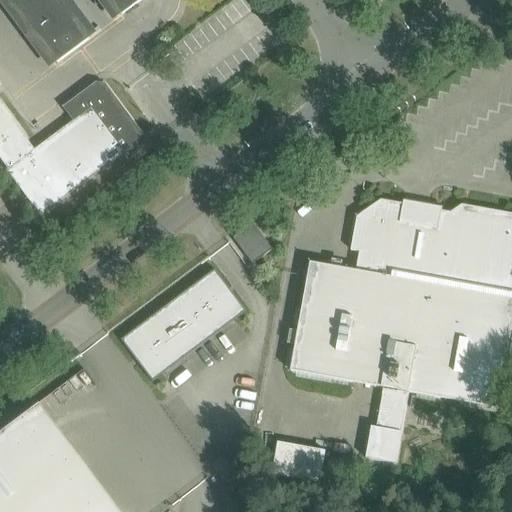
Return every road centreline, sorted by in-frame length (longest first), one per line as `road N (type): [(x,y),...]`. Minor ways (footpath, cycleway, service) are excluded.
road 1 (tertiary): [(0,351),(367,79)]
road 2 (unknown): [(123,42),(62,87),(11,71),(0,52)]
road 3 (unknown): [(155,84),(260,0)]
road 4 (tertiary): [(367,79),(472,0)]
road 5 (unknown): [(231,180),(155,84)]
